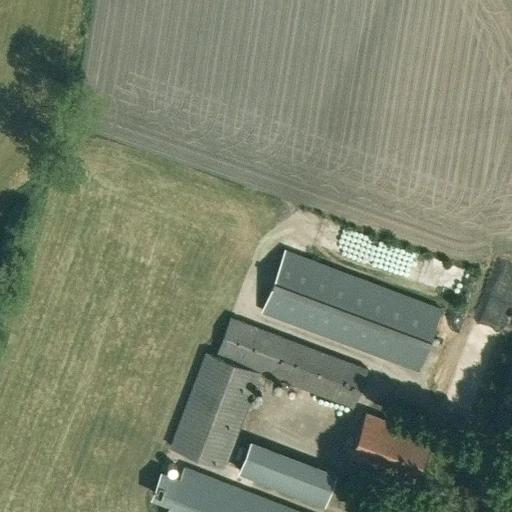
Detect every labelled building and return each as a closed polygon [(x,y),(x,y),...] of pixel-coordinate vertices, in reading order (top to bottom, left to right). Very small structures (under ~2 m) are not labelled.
[(419,369),(442,309),(285,250),(263,310),(419,369)] [(432,267),(425,288),(463,300),(470,279),(432,267)] [(231,317),(217,354),(354,405),(368,369),(231,317)] [(171,446),(225,466),(260,372),(207,352),(171,446)] [(350,455),(413,479),(430,436),(367,412),(350,455)] [(251,441),(240,471),(325,503),(337,474),(251,441)] [(303,511),(185,466),(167,511),(303,511)]
